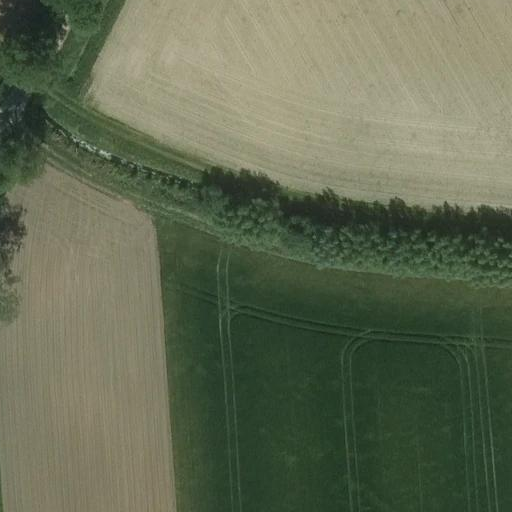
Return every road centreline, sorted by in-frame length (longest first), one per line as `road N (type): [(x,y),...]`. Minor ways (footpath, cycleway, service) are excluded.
road 1 (track): [(7,123),(129,196),(273,246),(346,263),(511,279)]
road 2 (unclassified): [(73,0),(0,137)]
